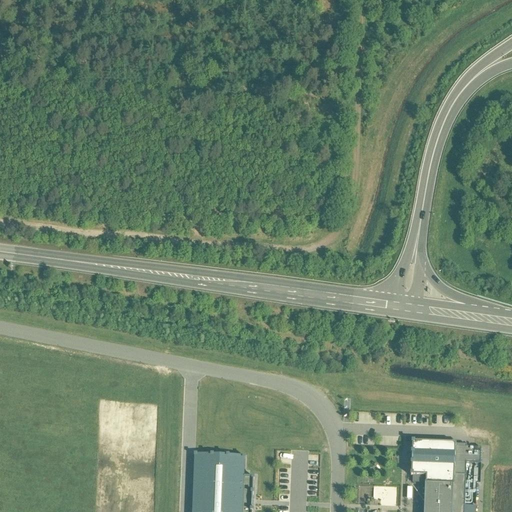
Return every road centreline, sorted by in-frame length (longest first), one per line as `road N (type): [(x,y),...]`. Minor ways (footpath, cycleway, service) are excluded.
road 1 (track): [(350,0),(337,212),(323,236),(305,247),(0,223)]
road 2 (residential): [(336,511),(336,433),(314,400),(295,389),(0,328)]
road 3 (secondary): [(394,309),(0,255)]
road 4 (motorway): [(511,45),(459,88),(440,124),(394,309)]
road 5 (motorway): [(423,264),(450,127),(477,87),(511,65)]
